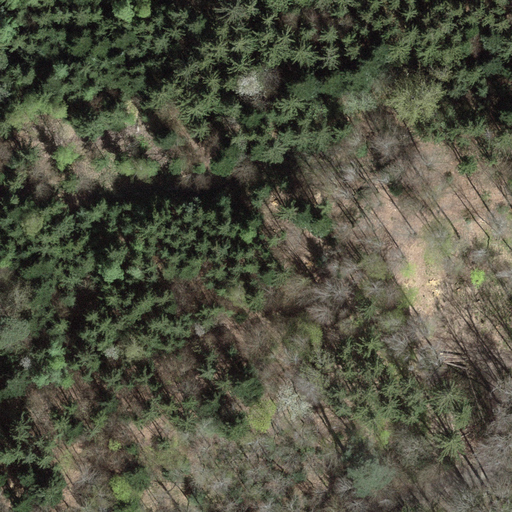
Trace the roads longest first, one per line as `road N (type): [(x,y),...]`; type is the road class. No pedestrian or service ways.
road 1 (track): [(511,358),(363,322),(294,350)]
road 2 (track): [(359,511),(511,469)]
